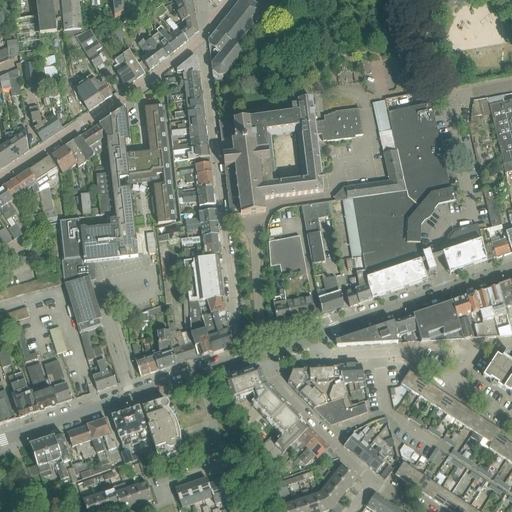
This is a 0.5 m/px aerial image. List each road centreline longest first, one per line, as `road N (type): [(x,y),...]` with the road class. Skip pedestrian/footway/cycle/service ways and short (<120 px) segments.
road 1 (unclassified): [(200,41),(233,313),(246,357)]
road 2 (residential): [(436,256),(443,223),(465,219),(470,209),(450,96),(511,83)]
road 3 (residential): [(0,180),(200,41)]
road 4 (tertiary): [(0,440),(197,373)]
road 5 (unclassified): [(261,351),(270,378),(373,481)]
road 6 (unclassified): [(449,383),(417,352),(330,355),(305,337)]
road 7 (unclassified): [(155,490),(216,467),(214,424),(197,373)]
road 8 (tertiary): [(305,337),(447,289)]
